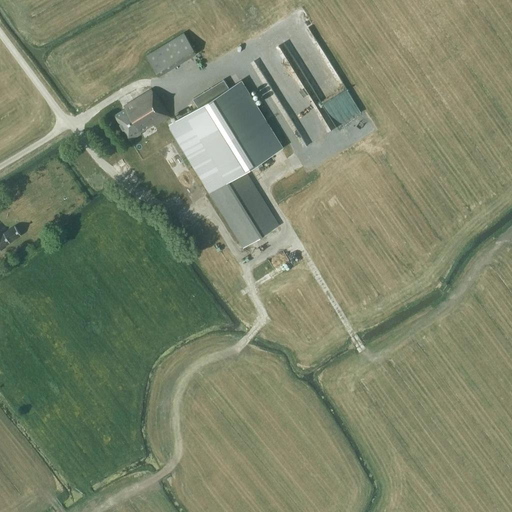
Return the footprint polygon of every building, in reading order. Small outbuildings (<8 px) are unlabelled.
[(159,76),(196,54),(184,33),(146,56),(159,76)] [(278,45),(325,133),(336,126),(290,38),(278,45)] [(363,110),(343,76),(337,80),(358,113),(363,110)] [(198,107),(229,88),(223,79),(193,98),(198,107)] [(198,107),(173,122),(169,116),(171,115),(168,111),(166,112),(157,97),(156,98),(151,90),(124,106),(125,109),(114,115),(130,141),(165,119),(243,248),(278,226),(244,171),(256,164),(258,168),(262,165),(260,161),(280,148),(239,81),(229,88),(198,107)] [(0,250),(1,250),(0,248),(0,247),(20,235),(14,225),(0,233),(0,250)]
